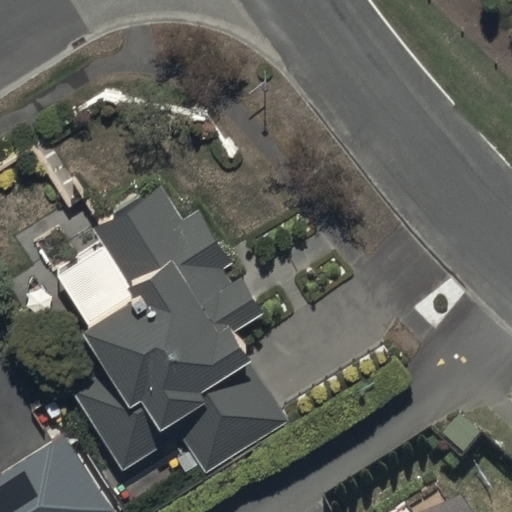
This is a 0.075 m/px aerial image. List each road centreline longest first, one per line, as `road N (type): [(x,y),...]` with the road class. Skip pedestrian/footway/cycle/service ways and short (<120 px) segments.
road 1 (unclassified): [(297,0),(428,178),(511,268)]
road 2 (residential): [(511,340),(246,511)]
